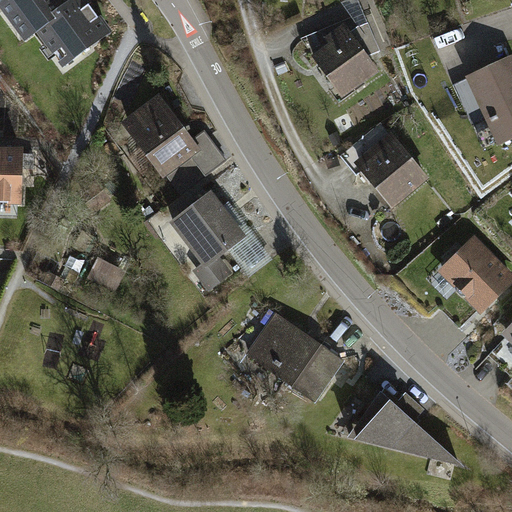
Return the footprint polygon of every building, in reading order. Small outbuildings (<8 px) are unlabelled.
[(0,0),(0,6),(28,43),(39,34),(67,71),(115,34),(89,0),(0,0)] [(370,59),(385,50),(366,19),(351,28),(370,59)] [(374,72),(341,26),(303,53),(336,99),(374,72)] [(511,67),(508,59),(462,80),(493,148),(511,139),(511,67)] [(201,152),(159,96),(117,127),(159,183),(201,152)] [(424,179),(391,137),(352,168),(385,210),(424,179)] [(27,152),(0,150),(0,206),(24,208),(27,152)] [(244,235),(208,193),(166,228),(200,268),(188,278),(203,296),(233,271),(219,255),(244,235)] [(511,279),(511,265),(474,230),(432,275),(477,317),(511,279)] [(340,365),(275,316),(243,358),(309,407),(340,365)] [(511,322),(499,337),(511,349),(511,322)] [(463,463),(378,391),(344,444),(460,469),(463,463)]
